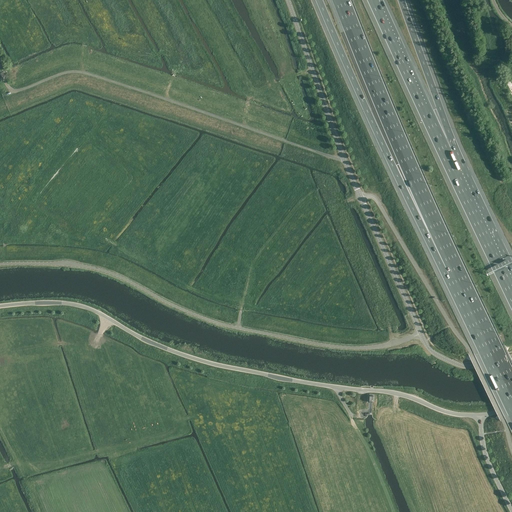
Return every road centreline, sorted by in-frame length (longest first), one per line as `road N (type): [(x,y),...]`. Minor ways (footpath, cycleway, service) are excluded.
road 1 (unclassified): [(481,415),(200,360),(87,307),(0,306)]
road 2 (unknown): [(511,351),(460,361),(428,338),(293,0)]
road 3 (unclassified): [(420,333),(374,346),(319,344),(214,321),(97,269),(0,264)]
road 4 (unclassified): [(420,333),(287,0)]
road 5 (motorway): [(318,0),(391,163),(447,258)]
road 6 (motorway): [(339,0),(447,258)]
road 7 (motorway): [(444,149),(372,0)]
road 8 (motorway): [(511,290),(444,149)]
road 9 (motorway): [(444,149),(436,99),(401,0)]
road 10 (motorway): [(447,258),(511,393)]
